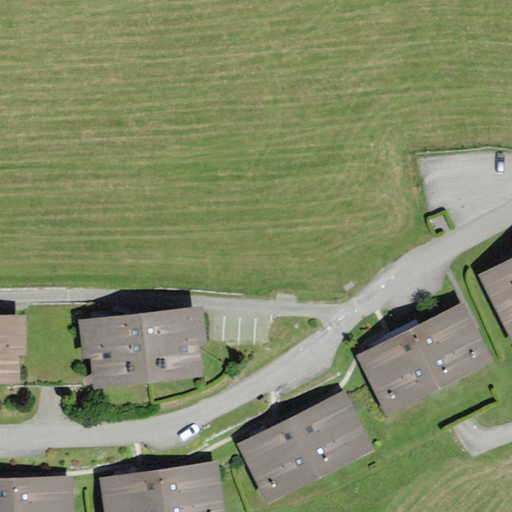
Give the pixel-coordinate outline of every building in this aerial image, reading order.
[(511,261),(484,276),(511,332),(511,261)] [(461,306),(360,357),(388,412),(489,362),(461,306)] [(203,307),(78,322),(86,393),(211,378),(203,307)] [(11,312),(0,311),(0,384),(12,385),(11,312)] [(331,384),(231,440),(266,502),(366,446),(331,384)] [(218,511),(207,460),(99,483),(105,511),(218,511)] [(70,511),(69,475),(0,478),(0,511),(70,511)]
